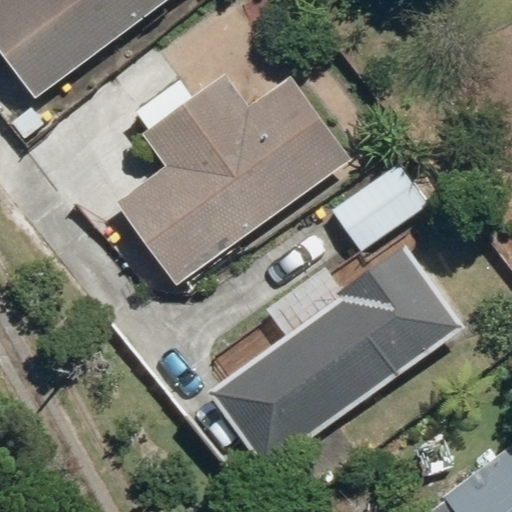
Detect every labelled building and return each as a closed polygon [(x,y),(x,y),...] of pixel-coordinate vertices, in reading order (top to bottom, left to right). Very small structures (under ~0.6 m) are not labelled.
[(0,0),(0,46),(39,97),(168,0),(0,0)] [(168,164),(118,199),(179,284),(356,159),(295,74),(253,103),(231,71),(197,95),(184,78),(139,110),(151,127),(145,132),(168,164)] [(403,164),(337,210),(367,254),(434,208),(403,164)] [(345,297),(211,389),(265,468),(470,328),(409,240),(339,288),(345,297)] [(511,511),(511,443),(446,495),(448,498),(430,511),(511,511)]
